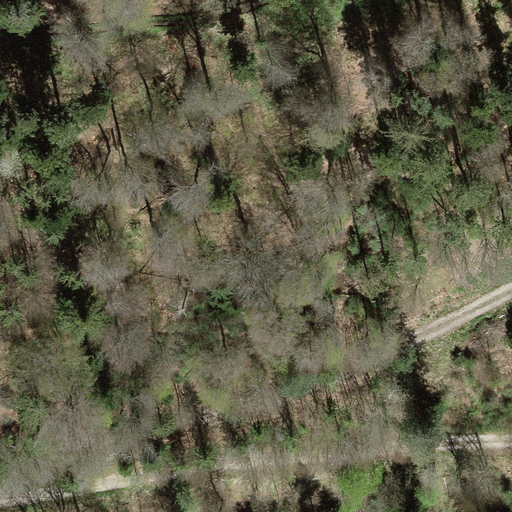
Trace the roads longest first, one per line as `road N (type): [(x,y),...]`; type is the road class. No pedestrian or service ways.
road 1 (track): [(511,297),(397,350),(244,401),(0,463)]
road 2 (track): [(511,439),(202,465),(0,500)]
road 3 (track): [(0,43),(259,0)]
